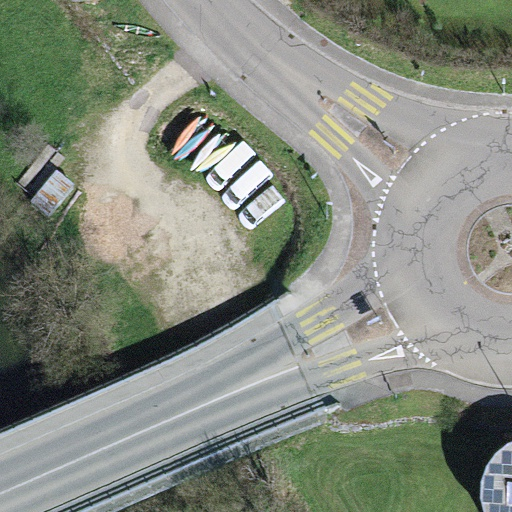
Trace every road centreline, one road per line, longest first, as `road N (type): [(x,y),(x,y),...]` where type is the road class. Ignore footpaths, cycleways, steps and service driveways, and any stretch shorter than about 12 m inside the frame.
road 1 (track): [(224,28),(130,103),(110,150),(119,193),(198,295)]
road 2 (secondary): [(0,490),(298,358)]
road 3 (residential): [(477,160),(279,76)]
road 4 (residential): [(279,76),(418,232)]
road 5 (secondary): [(298,358),(454,324)]
road 6 (secondary): [(418,267),(298,358)]
